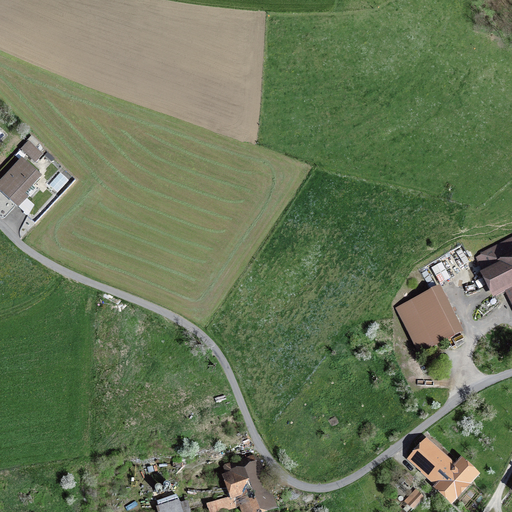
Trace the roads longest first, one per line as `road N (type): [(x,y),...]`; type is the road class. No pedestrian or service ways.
road 1 (unclassified): [(0,223),(44,260),(200,334),(220,355),(266,456),(286,479),(307,487),(352,477),(466,393),(511,372)]
road 2 (track): [(257,442),(189,471),(128,511)]
